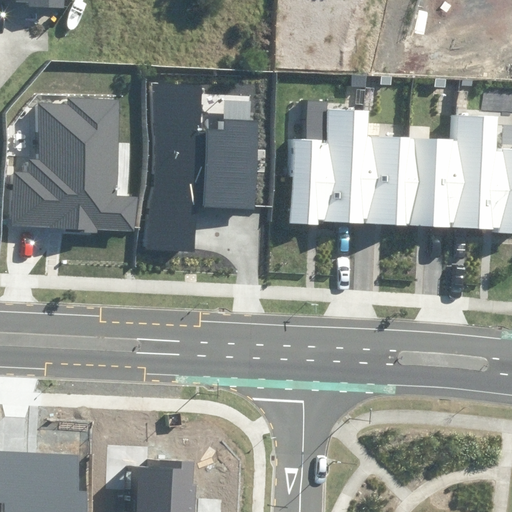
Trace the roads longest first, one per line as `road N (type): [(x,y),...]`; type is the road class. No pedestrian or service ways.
road 1 (residential): [(0,318),(309,333)]
road 2 (residential): [(306,375),(0,357)]
road 3 (residential): [(511,388),(306,375)]
road 4 (residential): [(309,333),(511,348)]
road 5 (residential): [(298,511),(306,375)]
